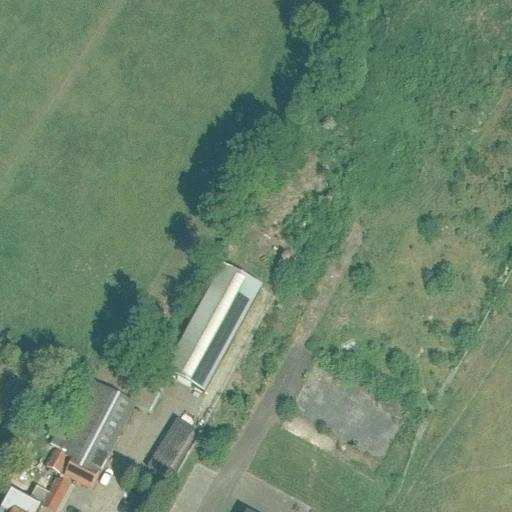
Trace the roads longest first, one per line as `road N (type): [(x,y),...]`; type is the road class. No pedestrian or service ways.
road 1 (residential): [(371,273),(505,0)]
road 2 (residential): [(219,453),(335,253)]
road 3 (residential): [(371,273),(511,350)]
